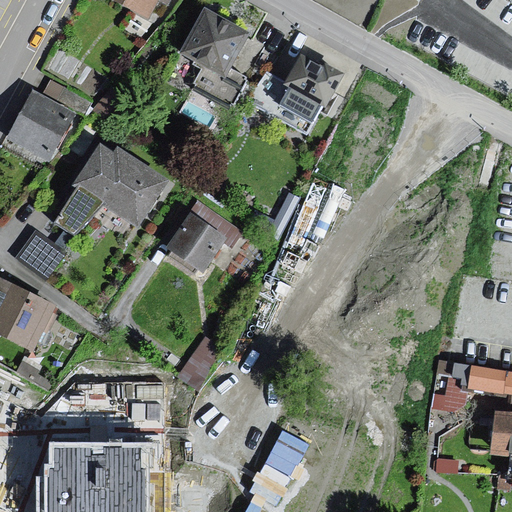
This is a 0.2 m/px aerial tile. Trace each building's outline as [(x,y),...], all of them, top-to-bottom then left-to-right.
[(176,0),(107,0),(131,13),(121,31),(143,43),(164,5),(171,9),(176,0)] [(256,39),(210,13),(184,58),(204,71),(196,86),(198,92),(232,112),(238,109),(251,87),(250,81),(237,74),(256,39)] [(328,73),(305,60),(287,91),(330,115),(349,80),(330,69),(328,73)] [(43,99),(36,96),(9,145),(50,167),(78,118),(61,108),(70,92),(52,83),(43,99)] [(125,100),(112,89),(95,111),(108,122),(125,100)] [(511,343),(511,295),(511,293),(511,169),(462,148),(445,200),(476,209),(474,221),(366,180),(383,135),(398,143),(410,118),(362,90),(281,242),(323,268),(334,241),(353,252),(345,276),(373,288),(366,312),(446,332),(511,343)] [(103,144),(53,228),(80,246),(110,214),(143,235),(173,189),(103,144)] [(194,217),(171,252),(208,276),(227,248),(232,251),(243,235),(203,209),(197,219),(194,217)] [(37,233),(17,261),(51,284),(70,256),(37,233)] [(0,280),(0,339),(36,357),(60,310),(0,280)] [(200,391),(222,352),(202,341),(180,380),(200,391)] [(436,404),(468,406),(468,389),(511,391),(511,363),(438,360),(436,404)] [(511,415),(498,414),(494,458),(511,459),(511,415)] [(182,464),(202,427),(188,419),(167,456),(182,464)] [(53,464),(45,464),(45,511),(151,511),(150,447),(53,444),(53,464)] [(459,477),(459,463),(438,462),(438,476),(459,477)]
